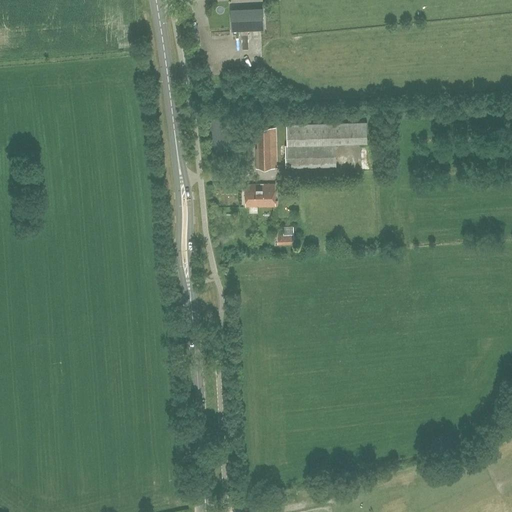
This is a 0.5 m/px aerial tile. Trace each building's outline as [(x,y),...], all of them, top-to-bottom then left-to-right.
[(231,11),(232,31),(264,29),(263,10),(231,11)] [(263,128),(263,113),(242,113),(242,129),(258,129),(259,148),(257,148),(257,167),(276,167),(276,140),(286,140),(285,128),(263,128)] [(215,149),(235,147),(233,116),(213,117),(215,149)] [(286,167),(337,165),(336,144),(367,143),(367,122),(287,124),(287,145),(285,145),(286,167)] [(275,200),(275,184),(245,184),(246,206),(273,206),(273,233),(278,233),(278,200),(275,200)] [(278,245),(294,244),(293,228),(283,229),(283,235),(277,235),(278,245)]
